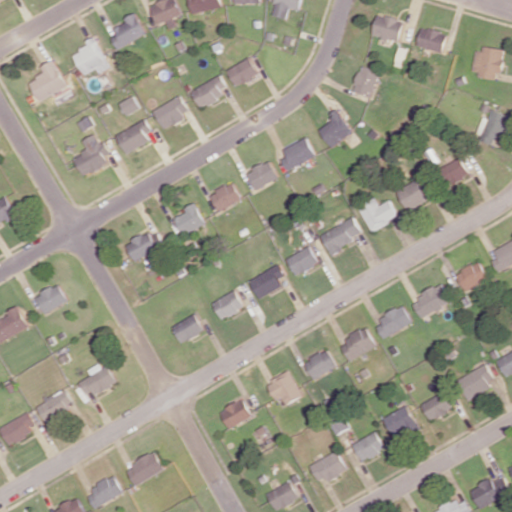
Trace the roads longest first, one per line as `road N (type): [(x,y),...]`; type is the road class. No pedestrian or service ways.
road 1 (residential): [(0,497),(511,194)]
road 2 (residential): [(234,511),(0,104)]
road 3 (residential): [(0,273),(290,102),(319,71),(344,0)]
road 4 (residential): [(358,511),(511,422)]
